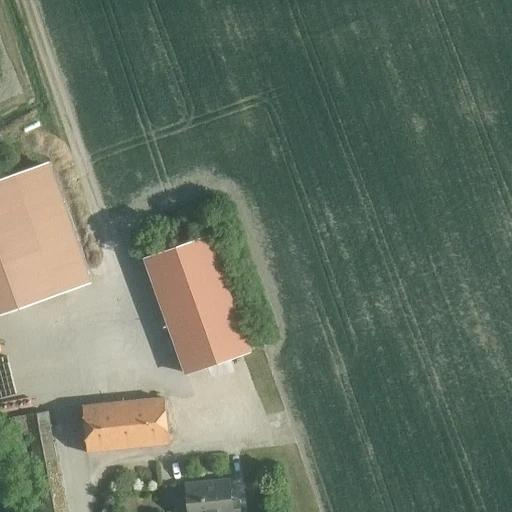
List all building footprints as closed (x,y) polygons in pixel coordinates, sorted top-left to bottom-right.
[(0,181),(0,309),(56,290),(15,176),(0,181)] [(144,258),(185,372),(249,349),(209,235),(144,258)] [(87,451),(169,443),(164,397),(82,405),(87,451)] [(31,511),(65,511),(48,410),(10,416),(13,434),(29,432),(41,500),(30,502),(31,511)] [(185,483),(188,511),(239,511),(238,500),(231,500),(229,478),(185,483)]
